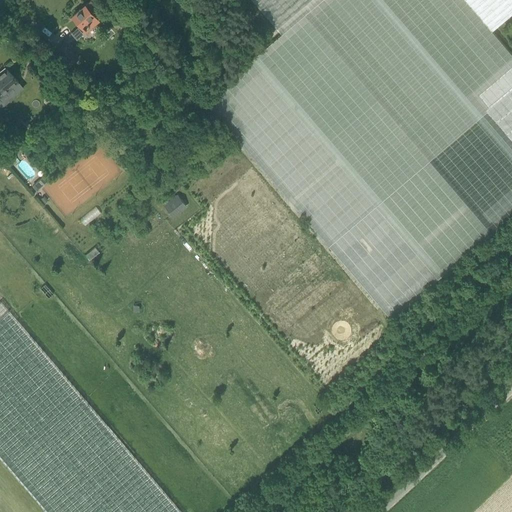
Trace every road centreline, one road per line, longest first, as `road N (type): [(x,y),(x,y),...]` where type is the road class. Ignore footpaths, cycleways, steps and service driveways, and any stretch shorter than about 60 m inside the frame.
road 1 (track): [(259,511),(511,274)]
road 2 (unclassified): [(376,511),(511,385)]
